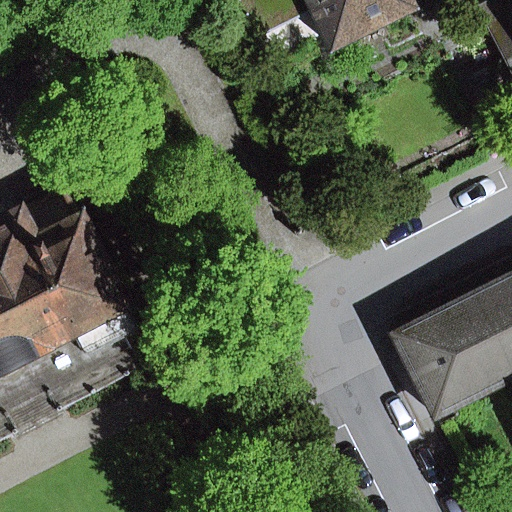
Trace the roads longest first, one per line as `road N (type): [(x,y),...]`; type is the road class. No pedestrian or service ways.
road 1 (residential): [(315,307),(418,511)]
road 2 (residential): [(315,307),(511,207)]
